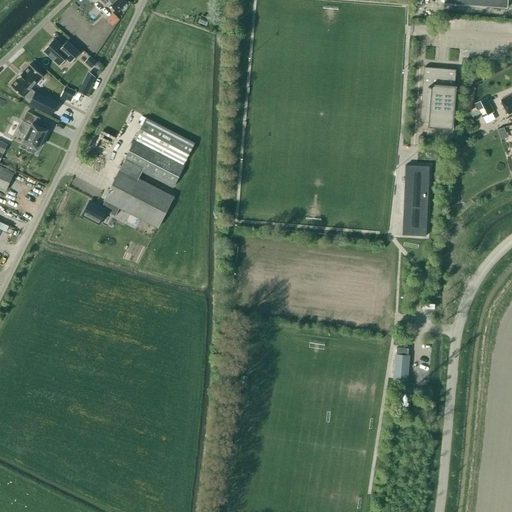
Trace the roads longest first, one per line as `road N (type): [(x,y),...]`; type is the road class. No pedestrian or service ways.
road 1 (unclassified): [(0,295),(143,0)]
road 2 (tertiary): [(439,511),(461,314),(474,282),(511,240)]
